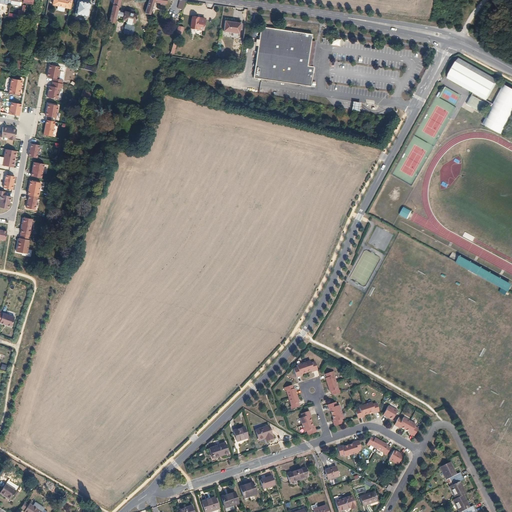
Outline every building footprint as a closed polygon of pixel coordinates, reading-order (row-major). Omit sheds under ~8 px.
[(53,0),(53,2),(52,5),(69,8),(71,0),(53,0)] [(89,3),(79,1),(77,0),(74,14),(88,17),(91,4),(89,3)] [(153,2),(153,0),(148,0),(144,13),(150,15),(153,2)] [(118,7),(112,5),(108,21),(112,22),(114,22),(115,19),(117,10),(118,7)] [(118,12),(119,10),(117,10),(115,19),(117,19),(118,15),(123,17),(124,13),(118,12)] [(129,13),(124,12),(124,13),(123,17),(122,20),(126,21),(126,23),(127,23),(126,25),(125,25),(123,32),(124,33),(130,35),(132,34),(134,27),(133,26),(134,22),(136,15),(132,14),(133,11),(130,10),(129,13)] [(197,19),(198,17),(192,16),(190,28),(203,30),(204,20),(197,19)] [(241,23),(226,21),(225,31),(239,34),(241,23)] [(307,65),(311,41),(312,34),(260,27),(253,78),(310,86),(313,66),(311,66),(307,65)] [(133,49),(139,50),(142,39),(137,37),(133,49)] [(485,103),(491,106),(492,104),(486,100),(497,80),(458,58),(446,78),(473,94),(467,105),(479,112),(485,103)] [(49,64),(47,77),(53,78),(52,82),(62,83),(63,80),(58,79),(60,71),(59,71),(59,67),(54,66),(54,65),(49,64)] [(11,78),(8,93),(19,95),(21,80),(11,78)] [(49,86),(47,97),(57,99),(59,88),(61,88),(62,83),(52,82),(51,86),(49,86)] [(492,104),(491,106),(482,124),(502,135),(511,116),(511,89),(503,84),(492,104)] [(21,104),(11,102),(8,114),(19,116),(21,104)] [(352,110),(359,112),(360,104),(353,102),(352,110)] [(57,106),(47,104),(45,116),(55,118),(57,106)] [(54,122),(45,120),(43,135),(51,136),(54,122)] [(14,140),(16,130),(2,127),(1,133),(0,132),(0,140),(1,136),(8,138),(8,139),(14,140)] [(38,145),(30,144),(28,156),(36,158),(38,145)] [(5,149),(2,165),(10,167),(12,167),(15,151),(5,149)] [(43,164),(33,162),(30,176),(41,178),(43,164)] [(11,190),(14,177),(8,176),(5,175),(2,188),(11,190)] [(37,197),(40,183),(29,181),(27,195),(28,195),(37,197)] [(5,192),(0,190),(0,195),(0,207),(8,209),(10,197),(4,195),(5,192)] [(37,197),(28,195),(25,208),(34,210),(37,197)] [(407,219),(411,212),(403,207),(399,215),(407,219)] [(32,219),(23,218),(20,233),(29,235),(32,219)] [(378,240),(371,240),(371,246),(380,246),(380,243),(384,243),(383,236),(378,236),(378,240)] [(19,239),(18,239),(15,252),(26,254),(28,241),(28,240),(19,239)] [(461,257),(460,257),(456,263),(508,291),(511,285),(511,284),(501,279),(491,274),(481,268),(471,263),(461,257)] [(0,323),(10,327),(13,318),(2,314),(0,313),(0,323)] [(303,364),(306,373),(312,371),(313,372),(317,370),(314,362),(310,364),(309,361),(303,364)] [(299,375),(306,373),(303,364),(296,366),(296,368),(293,369),(296,378),(299,376),(299,375)] [(325,379),(327,386),(335,383),(333,375),(334,375),(333,372),(326,374),(325,374),(326,378),(325,379)] [(335,383),(327,386),(329,392),(331,392),(332,396),(340,393),(339,391),(338,391),(335,383)] [(288,399),(296,396),(294,389),(293,389),(292,385),(283,388),(284,391),(285,391),(288,399)] [(299,402),(296,396),(288,399),(290,407),(290,410),(299,407),(298,403),(299,402)] [(329,409),(331,416),(341,412),(338,406),(336,406),(335,403),(334,403),(327,406),(328,409),(329,409)] [(364,405),(368,415),(374,412),(374,413),(378,412),(376,404),(372,405),(371,403),(364,405)] [(361,417),(368,415),(364,405),(357,407),(358,410),(354,411),(357,419),(361,418),(361,417)] [(383,416),(391,421),(397,411),(388,406),(383,414),(383,416)] [(302,426),(311,422),(309,416),(310,415),(309,412),(301,414),(300,414),(301,418),(299,419),(302,426)] [(341,412),(331,416),(333,422),(333,423),(334,427),(342,424),(341,420),(343,420),(341,412)] [(398,427),(404,430),(409,422),(402,418),(401,420),(398,418),(395,423),(394,426),(398,428),(398,427)] [(313,429),(311,422),(302,426),(304,433),(306,432),(307,436),(316,433),(314,429),(313,429)] [(409,422),(404,430),(410,434),(410,435),(414,437),(418,429),(414,427),(415,425),(409,422)] [(266,438),(267,441),(272,439),(268,426),(255,431),(258,440),(265,438),(266,438)] [(236,442),(247,438),(244,427),(233,431),(236,442)] [(369,445),(376,450),(381,442),(375,438),(374,439),(370,437),(366,445),(368,446),(369,445)] [(347,446),(350,455),(357,453),(357,451),(360,449),(357,441),(354,443),(354,444),(347,446)] [(381,442),(376,450),(383,454),(383,455),(385,456),(390,449),(387,446),(387,445),(381,442)] [(222,454),(222,456),(228,454),(224,444),(209,449),(212,458),(219,456),(219,455),(222,454)] [(344,458),(350,455),(347,446),(341,448),(341,447),(336,448),(339,457),(343,455),(344,458)] [(388,460),(397,465),(403,456),(393,451),(388,460)] [(449,479),(456,475),(449,463),(440,467),(446,480),(447,480),(449,479)] [(327,480),(338,477),(335,467),(324,471),(327,480)] [(305,468),(295,471),(298,480),(308,477),(305,468)] [(298,480),(295,471),(286,474),(289,483),(298,480)] [(461,477),(460,473),(456,475),(449,479),(450,482),(461,477)] [(274,486),(271,477),(259,481),(262,490),(274,486)] [(463,480),(461,477),(450,482),(452,486),(459,482),(463,480)] [(465,494),(459,482),(452,486),(450,487),(449,487),(456,499),(463,496),(465,494)] [(248,486),(240,488),(243,499),(256,495),(252,483),(248,484),(248,486)] [(15,492),(5,485),(0,492),(0,494),(10,500),(15,492)] [(224,509),(233,506),(238,504),(234,493),(220,497),(224,509)] [(374,493),(359,497),(362,507),(377,502),(374,493)] [(463,496),(456,499),(453,500),(459,511),(461,511),(462,511),(469,508),(463,496)] [(351,507),(351,508),(351,510),(355,508),(351,497),(334,502),(337,511),(339,511),(342,511),(341,510),(351,507)] [(217,508),(215,501),(214,498),(201,502),(204,511),(211,511),(214,511),(214,509),(217,508)] [(24,503),(21,508),(24,511),(23,511),(46,511),(47,511),(43,510),(44,509),(38,505),(37,503),(36,503),(35,503),(33,507),(29,505),(28,506),(24,503)]
